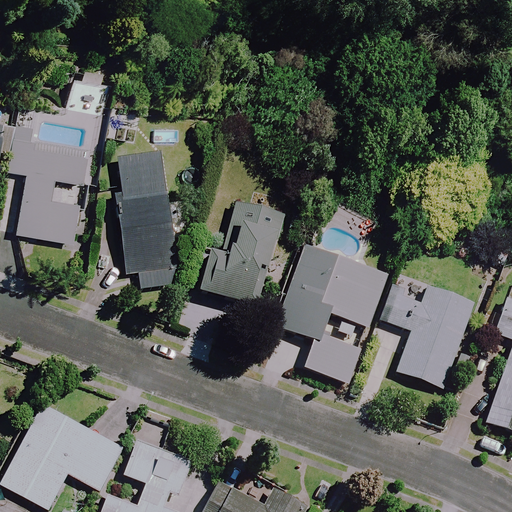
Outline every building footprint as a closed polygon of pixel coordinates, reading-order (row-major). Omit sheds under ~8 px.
[(106,77),(66,71),(63,89),(104,95),(106,77)] [(0,156),(4,157),(9,130),(0,128),(0,156)] [(9,130),(4,157),(1,176),(21,179),(12,239),(68,248),(74,207),(63,205),(65,186),(89,190),(95,150),(27,140),(28,133),(9,130)] [(170,255),(157,157),(113,163),(118,199),(111,200),(122,279),(134,277),(136,295),(175,289),(170,255)] [(279,222),(232,207),(215,260),(206,257),(193,296),(250,314),(279,222)] [(382,281),(310,255),(302,276),(293,273),(272,332),(310,345),(300,374),(343,389),(355,356),(317,342),(326,319),(364,333),(382,281)] [(469,309),(422,292),(416,307),(386,296),(376,324),(408,336),(393,377),(438,393),(469,309)] [(511,306),(503,304),(491,339),(510,346),(482,428),(511,438),(511,306)] [(118,452),(38,409),(0,480),(0,491),(38,511),(46,511),(64,479),(94,496),(118,452)] [(159,511),(165,498),(175,501),(188,467),(132,446),(119,480),(142,488),(135,507),(104,496),(98,511),(159,511)] [(258,510),(216,488),(202,511),(301,511),(302,511),(267,493),(258,510)]
